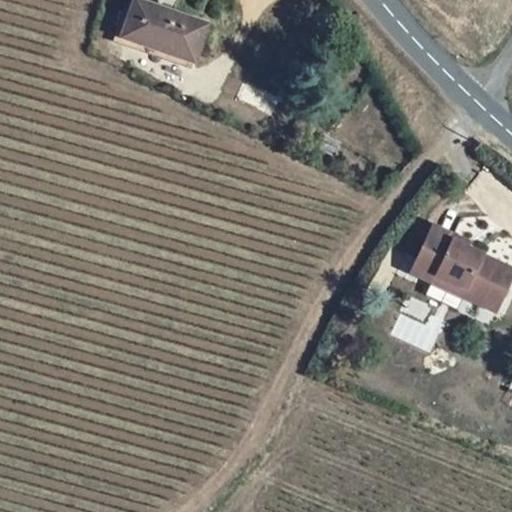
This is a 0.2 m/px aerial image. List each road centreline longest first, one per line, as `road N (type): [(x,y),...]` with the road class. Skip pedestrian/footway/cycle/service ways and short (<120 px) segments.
road 1 (unclassified): [(184,511),(249,447),(355,261),(478,105)]
road 2 (tertiary): [(382,0),(478,105)]
